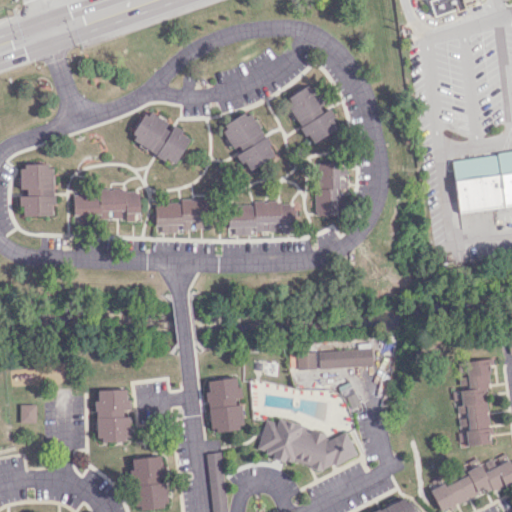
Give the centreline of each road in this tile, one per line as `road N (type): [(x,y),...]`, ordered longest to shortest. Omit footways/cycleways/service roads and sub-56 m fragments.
road 1 (residential): [(315,38),(260,85),(196,100),(144,98),(8,151),(0,160),(5,246),(37,260),(178,262),(311,259),(340,250),(367,225),(379,162),(356,77),(315,38)]
road 2 (residential): [(144,98),(215,39),(272,28),(315,38)]
road 3 (residential): [(184,345),(197,511)]
road 4 (residential): [(64,410),(63,486),(88,494),(104,511)]
